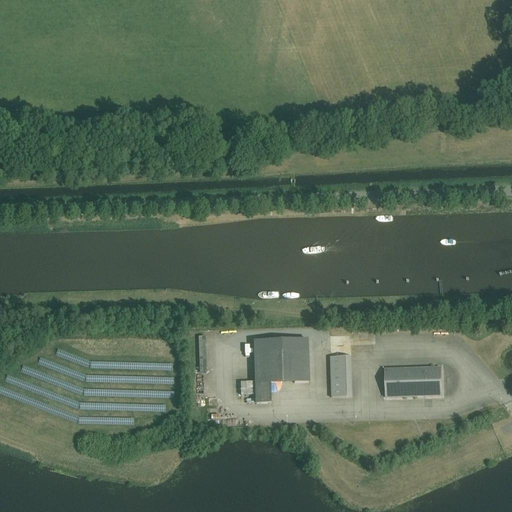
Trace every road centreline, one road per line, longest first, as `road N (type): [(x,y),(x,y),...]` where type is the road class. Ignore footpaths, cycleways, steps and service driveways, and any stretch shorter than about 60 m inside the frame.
road 1 (track): [(511,108),(262,148),(0,155)]
road 2 (unclassified): [(0,209),(511,190)]
road 3 (unknown): [(364,344),(249,339),(223,361),(223,382),(230,402),(249,416),(372,408)]
road 4 (unknown): [(372,408),(498,396),(437,355),(364,344)]
